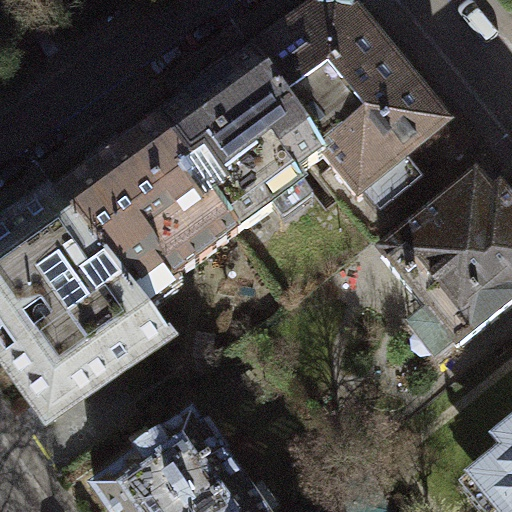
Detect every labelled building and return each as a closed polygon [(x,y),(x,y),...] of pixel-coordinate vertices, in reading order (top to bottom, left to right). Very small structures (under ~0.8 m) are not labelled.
[(319,4),(253,59),(322,156),(357,200),(449,129),(359,8),(319,4)] [(253,59),(158,125),(237,238),(301,189),(295,179),(322,156),(253,59)] [(158,125),(54,198),(132,294),(163,273),(172,284),(237,238),(158,125)] [(473,183),(379,260),(456,353),(511,307),(511,211),(497,193),(488,201),(473,183)] [(0,357),(47,424),(166,340),(132,294),(54,198),(0,237),(0,357)] [(136,462),(94,493),(108,511),(258,511),(189,417),(134,458),(136,462)] [(500,487),(486,498),(497,511),(511,511),(511,429),(498,441),(509,454),(487,472),(500,487)]
